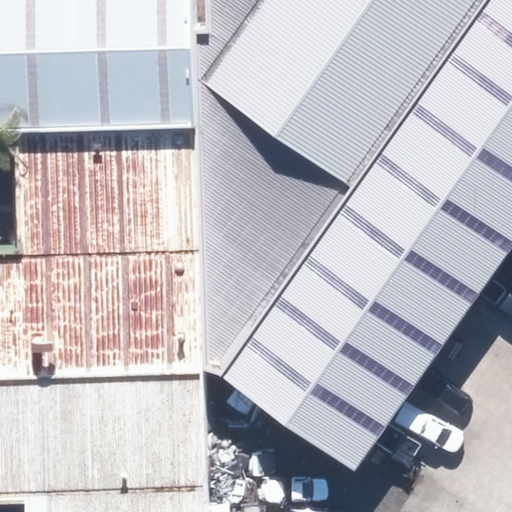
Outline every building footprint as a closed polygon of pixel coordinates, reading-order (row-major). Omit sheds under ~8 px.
[(0,0),(0,119),(26,119),(206,113),(202,0),(0,0)] [(202,0),(206,113),(213,362),(225,365),(483,0),(202,0)] [(364,463),(511,252),(511,0),(483,0),(225,365),(245,379),(230,399),(250,413),(264,394),(364,463)] [(206,113),(26,119),(29,241),(0,241),(0,367),(213,362),(206,113)] [(217,511),(213,362),(0,367),(0,493),(36,492),(36,511),(217,511)]
